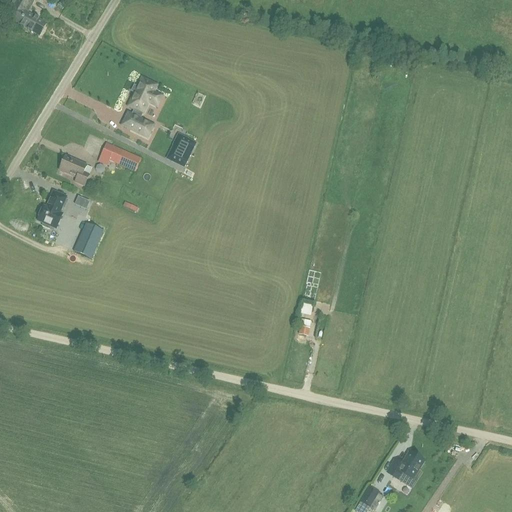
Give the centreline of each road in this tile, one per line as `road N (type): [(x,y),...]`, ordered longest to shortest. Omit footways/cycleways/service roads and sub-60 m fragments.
road 1 (track): [(0,326),(511,441)]
road 2 (unclassified): [(0,189),(115,0)]
